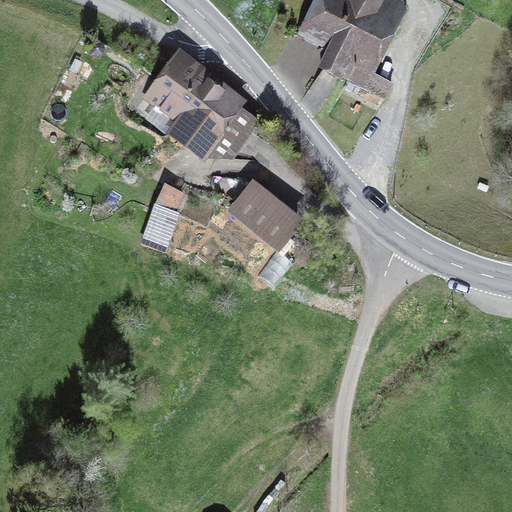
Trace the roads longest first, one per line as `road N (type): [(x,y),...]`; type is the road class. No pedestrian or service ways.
road 1 (secondary): [(225,40),(373,215),(425,252),(511,279)]
road 2 (residential): [(97,0),(191,44),(225,40)]
